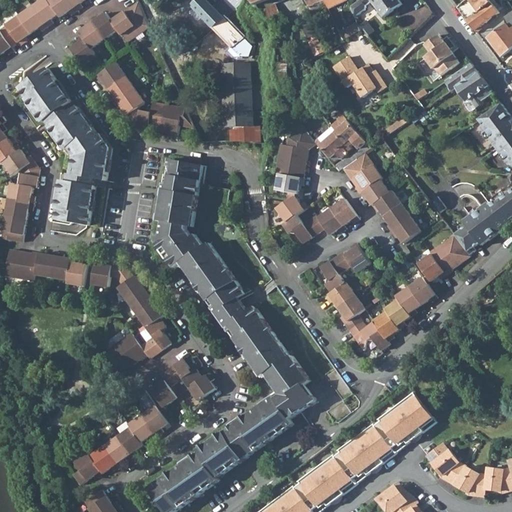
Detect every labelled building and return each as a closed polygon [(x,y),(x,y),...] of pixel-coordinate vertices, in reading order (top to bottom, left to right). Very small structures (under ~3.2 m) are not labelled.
[(42,0),(34,6),(48,26),(54,22),(52,19),(57,16),(59,14),(49,0),(42,0)] [(70,0),(49,0),(59,14),(61,17),(69,11),(71,14),(77,10),(70,0)] [(70,0),(77,10),(83,6),(80,3),(84,0),(70,0)] [(140,0),(126,10),(128,14),(141,4),(140,0)] [(200,0),(194,6),(233,49),(240,43),(242,46),(247,42),(229,22),(236,16),(234,12),(245,0),(200,0)] [(323,0),(324,0),(329,9),(347,0),(307,0),(310,6),(323,0)] [(370,0),(371,0),(384,18),(403,4),(400,0),(359,0),(350,7),(354,16),(364,9),(365,5),(365,4),(370,0)] [(467,0),(458,8),(468,21),(492,3),(490,0),(467,0)] [(468,21),(475,30),(499,12),(492,3),(468,21)] [(116,15),(110,19),(117,30),(126,43),(151,26),(141,4),(128,14),(126,10),(117,17),(116,15)] [(262,11),(269,19),(281,14),(277,4),(262,11)] [(34,6),(20,16),(33,33),(40,28),(42,30),(48,26),(34,6)] [(487,37),(502,57),(511,48),(511,11),(504,17),(506,24),(487,37)] [(97,15),(90,19),(105,39),(117,30),(110,19),(106,13),(99,18),(97,15)] [(272,22),(272,26),(284,21),(281,14),(269,19),(272,22)] [(20,16),(7,26),(19,43),(21,45),(21,46),(25,43),(27,41),(26,39),(26,38),(29,36),(33,33),(20,16)] [(250,21),(258,37),(263,34),(255,18),(250,21)] [(79,31),(82,35),(92,48),(105,39),(90,19),(85,23),(87,26),(79,31)] [(300,22),(308,37),(314,34),(307,19),(300,22)] [(374,30),(366,20),(359,25),(359,26),(361,31),(364,29),(368,34),(374,30)] [(330,40),(334,47),(361,31),(359,26),(359,25),(357,23),(339,33),(340,34),(330,40)] [(7,26),(0,30),(13,48),(14,47),(19,43),(7,26)] [(0,30),(0,56),(6,53),(8,55),(11,52),(14,50),(13,48),(0,30)] [(314,34),(308,37),(310,41),(318,37),(315,33),(314,34)] [(427,57),(435,68),(436,67),(442,75),(450,68),(451,69),(460,62),(440,34),(427,44),(432,53),(427,57)] [(97,56),(92,48),(82,35),(76,39),(79,43),(71,48),(84,65),(97,56)] [(325,52),(318,37),(310,41),(318,56),(325,52)] [(363,98),(375,90),(378,93),(386,87),(376,71),(372,73),(369,70),(371,69),(368,65),(358,72),(348,58),(334,67),(347,88),(353,84),(363,98)] [(104,81),(109,88),(126,75),(117,62),(96,77),(101,83),(104,81)] [(253,126),(251,64),(224,65),(225,128),(230,128),(231,142),(237,142),(242,142),(248,142),(253,143),(259,143),(259,125),(253,126)] [(449,80),(455,90),(458,87),(479,73),(472,64),(449,80)] [(89,228),(96,189),(98,181),(106,182),(113,148),(103,135),(100,136),(49,68),(20,88),(45,123),(48,121),(52,127),(50,128),(67,151),(70,150),(76,157),(72,176),(69,176),(68,183),(63,182),(56,222),(89,228)] [(458,87),(466,99),(468,102),(477,96),(481,102),(483,101),(494,92),(479,73),(458,87)] [(115,104),(118,102),(135,89),(126,75),(109,88),(114,95),(111,98),(115,104)] [(120,110),(124,116),(138,106),(145,102),(135,89),(118,102),(123,108),(120,110)] [(483,103),(483,101),(481,102),(477,96),(468,102),(466,99),(464,101),(463,102),(463,105),(464,106),(469,113),(472,112),(483,105),(483,103)] [(153,101),(151,111),(149,123),(162,126),(161,129),(170,131),(170,132),(178,134),(180,124),(195,126),(186,106),(153,101)] [(455,235),(470,256),(476,251),(474,248),(480,243),(483,246),(502,231),(500,228),(504,225),(506,227),(511,222),(511,220),(511,219),(511,122),(511,121),(511,116),(509,113),(503,104),(480,120),(485,127),(483,129),(485,131),(511,165),(511,163),(511,187),(495,200),(496,201),(497,203),(491,207),(490,206),(489,205),(471,218),(465,222),(468,226),(455,235)] [(129,124),(148,127),(149,123),(151,111),(140,109),(138,106),(124,116),(129,124)] [(336,132),(347,145),(344,147),(347,150),(349,153),(352,151),(354,149),(351,146),(355,143),(360,148),(354,153),(358,159),(365,154),(373,149),(348,121),(349,120),(346,117),(344,114),(331,126),(336,132)] [(0,147),(10,140),(5,133),(8,131),(2,123),(0,125),(0,147)] [(277,174),(280,175),(302,180),(308,149),(317,143),(313,138),(304,127),(291,137),(288,146),(283,145),(277,174)] [(321,146),(334,161),(339,157),(341,159),(349,153),(347,150),(344,147),(347,145),(336,132),(321,146)] [(5,164),(22,152),(18,146),(15,147),(10,140),(0,147),(0,161),(3,165),(5,164)] [(14,176),(21,172),(35,162),(30,156),(27,158),(22,152),(5,164),(14,176)] [(336,166),(341,172),(343,170),(346,168),(358,159),(354,153),(336,166)] [(356,189),(360,196),(381,181),(383,179),(365,154),(358,159),(346,168),(353,179),(351,180),(357,188),(356,189)] [(190,455),(180,461),(183,465),(178,469),(170,474),(148,490),(158,505),(163,511),(176,511),(219,482),(217,480),(217,479),(290,428),(286,422),(289,420),(296,415),(316,402),(311,395),(305,386),(305,385),(310,382),(309,381),(292,356),(290,358),(254,307),(248,311),(244,305),(240,299),(246,295),(210,244),(204,248),(195,235),(192,237),(186,229),(187,226),(193,228),(200,184),(203,185),(206,167),(169,160),(159,221),(163,222),(160,235),(156,235),(155,241),(174,269),(181,264),(221,321),(261,377),(266,374),(269,378),(268,379),(279,394),(241,420),(239,416),(229,423),(232,427),(227,430),(197,451),(199,454),(193,459),(192,457),(190,455)] [(22,174),(23,175),(40,178),(41,171),(35,162),(21,172),(22,174)] [(343,170),(351,180),(353,179),(346,168),(343,170)] [(23,176),(21,186),(34,189),(37,190),(40,178),(23,175),(23,176)] [(304,180),(302,180),(280,175),(277,191),(297,195),(299,186),(302,187),(304,180)] [(105,190),(106,182),(98,181),(96,189),(105,190)] [(368,199),(373,206),(390,194),(381,181),(360,196),(364,201),(368,199)] [(13,185),(10,200),(34,206),(35,198),(32,198),(34,189),(21,186),(13,185)] [(380,211),(385,219),(402,206),(393,193),(390,194),(373,206),(377,213),(380,211)] [(447,209),(437,197),(430,202),(439,215),(447,209)] [(278,210),(288,223),(297,216),(303,212),(307,208),(306,207),(303,203),(301,204),(300,205),(296,200),(295,198),(278,210)] [(343,199),(331,209),(343,226),(350,221),(352,225),(358,220),(343,199)] [(10,200),(7,217),(28,220),(29,212),(33,212),(34,206),(10,200)] [(387,227),(391,233),(411,219),(402,206),(385,219),(389,225),(387,227)] [(327,212),(318,219),(325,229),(330,236),(338,230),(340,234),(346,229),(343,226),(331,209),(327,212)] [(291,234),(295,232),(304,225),(297,216),(288,223),(287,224),(284,225),(285,226),(291,234)] [(23,244),(28,220),(7,217),(6,217),(2,239),(23,244)] [(316,217),(310,221),(319,233),(325,229),(318,219),(317,218),(316,217)] [(421,232),(411,219),(391,233),(396,239),(398,238),(404,244),(421,232)] [(310,221),(304,226),(313,238),(319,233),(310,221)] [(304,226),(304,225),(295,232),(304,244),(313,238),(304,226)] [(430,253),(432,255),(446,276),(451,272),(452,271),(451,271),(454,268),(470,257),(470,256),(455,235),(430,253)] [(350,253),(345,257),(352,265),(356,272),(357,273),(371,263),(357,243),(352,246),(350,247),(351,248),(353,251),(350,253)] [(36,283),(37,276),(40,255),(33,254),(33,255),(24,253),(23,257),(11,255),(6,278),(36,283)] [(37,276),(53,279),(57,255),(49,253),(49,257),(40,255),(37,276)] [(343,253),(337,258),(346,270),(347,269),(352,265),(345,257),(343,253)] [(53,279),(69,282),(72,261),(64,259),(64,256),(57,255),(53,279)] [(419,265),(426,276),(431,282),(437,278),(438,278),(440,280),(446,276),(432,255),(419,265)] [(337,258),(331,262),(339,274),(346,270),(337,258)] [(80,262),(72,261),(69,282),(68,285),(84,288),(87,266),(80,265),(80,262)] [(322,269),(331,281),(340,275),(339,274),(331,262),(322,269)] [(109,287),(111,277),(113,265),(106,264),(105,266),(96,265),(92,286),(106,288),(108,289),(109,287)] [(118,279),(123,285),(133,279),(124,267),(113,265),(111,277),(118,279)] [(327,284),(333,293),(346,284),(340,275),(331,281),(327,284)] [(119,289),(127,301),(148,288),(144,282),(141,284),(136,277),(133,279),(123,285),(120,287),(119,289)] [(423,278),(410,288),(423,305),(425,304),(430,300),(432,303),(438,299),(431,288),(428,284),(423,278)] [(335,302),(340,309),(357,296),(348,283),(346,284),(333,293),(328,297),(329,299),(332,303),(335,302)] [(127,301),(137,315),(154,303),(149,296),(152,293),(148,288),(127,301)] [(397,297),(399,300),(412,318),(418,313),(417,312),(416,310),(423,305),(410,288),(397,297)] [(342,318),(347,324),(359,316),(367,310),(357,296),(340,309),(345,316),(342,318)] [(387,310),(388,313),(401,330),(407,326),(405,323),(405,322),(412,318),(399,300),(387,310)] [(137,315),(146,328),(160,319),(167,315),(162,308),(159,310),(154,303),(137,315)] [(374,323),(375,324),(381,332),(389,343),(395,338),(393,335),(401,330),(388,313),(374,323)] [(347,324),(352,331),(364,322),(359,316),(347,324)] [(146,328),(152,338),(162,332),(166,328),(160,319),(146,328)] [(369,340),(373,338),(381,332),(375,324),(368,328),(364,322),(352,331),(356,337),(363,332),(369,340)] [(152,340),(153,339),(152,338),(146,328),(140,333),(147,343),(152,340)] [(152,338),(153,339),(162,351),(171,344),(162,332),(152,338)] [(391,345),(389,343),(381,332),(373,338),(382,351),(391,345)] [(141,361),(147,357),(140,347),(138,344),(131,334),(110,349),(107,351),(122,373),(124,371),(140,360),(141,361)] [(152,340),(147,343),(155,355),(162,351),(153,339),(152,340)] [(147,343),(140,347),(147,357),(149,359),(155,355),(147,343)] [(182,360),(173,367),(182,379),(182,380),(191,374),(182,360)] [(173,367),(167,371),(176,384),(182,379),(173,367)] [(326,374),(344,401),(354,394),(336,368),(326,374)] [(152,392),(160,405),(163,409),(177,399),(169,388),(176,384),(167,371),(160,376),(162,379),(156,384),(158,387),(152,392)] [(196,371),(191,374),(182,380),(189,389),(202,380),(196,371)] [(209,375),(202,380),(189,389),(198,402),(215,391),(210,383),(214,381),(209,375)] [(322,511),(438,422),(435,418),(435,417),(434,417),(416,394),(416,393),(415,393),(381,420),(383,422),(377,427),(375,425),(341,451),(343,453),(337,458),(335,456),(301,482),(303,484),(297,489),(295,487),(262,511),(322,511)] [(353,413),(344,401),(329,411),(338,424),(353,413)] [(156,407),(143,417),(157,438),(158,437),(163,434),(161,431),(167,427),(169,425),(164,418),(159,412),(156,407)] [(129,427),(131,430),(141,444),(150,439),(152,442),(157,438),(143,417),(129,427)] [(131,430),(118,439),(130,457),(132,460),(139,455),(138,454),(137,452),(144,448),(143,446),(141,444),(131,430)] [(118,439),(105,449),(119,469),(125,465),(123,463),(123,462),(130,457),(118,439)] [(461,479),(468,467),(461,463),(451,450),(450,451),(444,443),(427,456),(445,478),(451,474),(461,479)] [(105,449),(91,458),(103,476),(111,471),(112,473),(113,473),(119,469),(105,449)] [(97,480),(103,476),(91,458),(89,455),(76,465),(81,472),(74,477),(77,482),(81,487),(87,483),(95,477),(97,480)] [(477,488),(487,490),(489,475),(481,474),(468,467),(461,479),(457,486),(468,492),(473,495),(477,488)] [(511,483),(511,468),(505,470),(490,468),(489,475),(487,490),(500,491),(506,492),(507,485),(511,483)] [(503,494),(511,491),(511,483),(507,485),(506,492),(500,491),(500,493),(503,494)] [(408,511),(414,508),(417,505),(404,489),(401,492),(397,486),(379,500),(388,511),(408,511)] [(470,495),(486,497),(487,490),(477,488),(473,495),(468,492),(467,494),(470,495)] [(415,497),(404,489),(417,505),(420,504),(415,497)] [(85,505),(90,511),(107,500),(102,493),(85,505)] [(90,511),(118,511),(120,511),(115,504),(112,506),(107,500),(90,511)]
